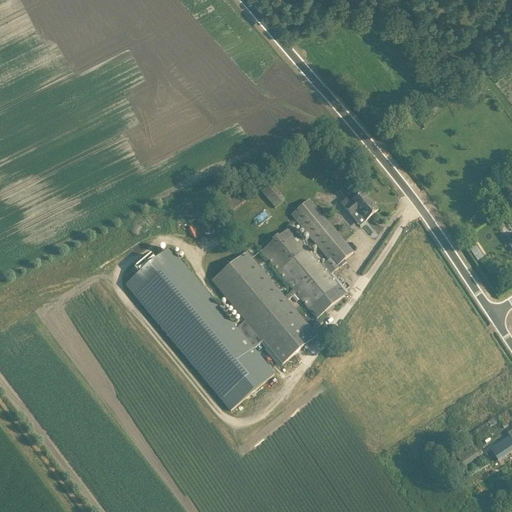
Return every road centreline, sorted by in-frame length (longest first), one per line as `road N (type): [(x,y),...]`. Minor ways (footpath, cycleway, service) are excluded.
road 1 (unknown): [(416,204),(282,381),(228,419),(185,382),(109,277),(110,260),(126,248),(191,245)]
road 2 (unclassified): [(493,315),(391,171),(245,0)]
